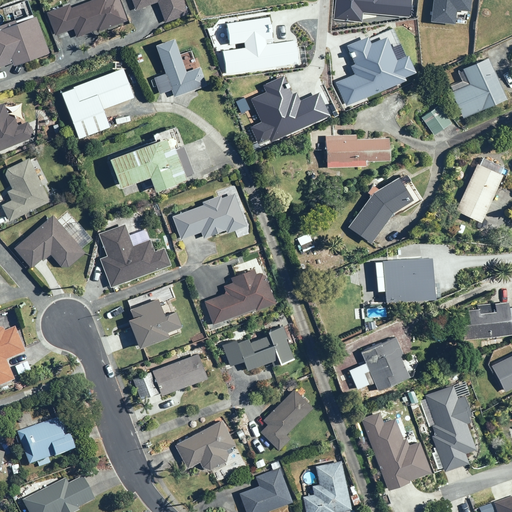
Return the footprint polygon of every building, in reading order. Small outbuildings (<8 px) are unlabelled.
[(88,3),(89,4),(69,11),(68,7),(49,14),(56,33),(74,26),(77,35),(79,34),(90,30),(92,29),(92,28),(96,26),(98,30),(124,20),(116,0),(107,0),(106,1),(105,0),(99,0),(95,2),(95,1),(88,3)] [(150,2),(149,0),(158,0),(166,20),(185,13),(180,0),(133,0),(136,7),(138,6),(138,7),(149,2),(148,2),(150,2)] [(0,26),(0,67),(13,63),(14,66),(49,54),(36,15),(0,26)] [(174,90),(176,96),(208,84),(199,59),(186,64),(177,39),(157,47),(167,73),(155,77),(162,95),(174,90)] [(489,58),(464,69),(471,84),(452,93),(464,119),(507,99),(489,58)] [(136,98),(126,70),(63,93),(80,139),(113,127),(106,109),(136,98)] [(0,150),(35,137),(29,121),(18,125),(16,118),(10,116),(5,103),(0,105),(0,150)] [(422,118),(434,135),(452,123),(439,105),(422,118)] [(357,135),(326,136),(327,151),(325,151),(325,158),(327,158),(328,168),(366,166),(366,161),(391,160),(390,138),(357,139),(357,135)] [(167,139),(111,160),(122,189),(151,178),(156,192),(188,180),(187,177),(195,174),(184,146),(171,150),(167,139)] [(12,200),(2,205),(10,222),(51,202),(38,176),(43,174),(40,168),(36,170),(30,158),(7,169),(5,174),(13,189),(7,192),(12,200)] [(478,164),(457,211),(482,223),(503,176),(501,175),(504,167),(485,159),(482,165),(478,164)] [(372,195),(349,227),(372,244),(393,213),(413,201),(399,178),(380,190),(373,185),(368,192),(372,195)] [(221,195),(203,202),(204,205),(173,217),(182,240),(202,232),(204,239),(227,230),(228,234),(248,226),(235,193),(222,198),(221,195)] [(53,215),(15,248),(32,268),(42,260),(43,261),(51,254),(61,266),(69,267),(86,253),(53,215)] [(108,256),(100,259),(111,287),(171,264),(165,248),(155,252),(150,240),(133,246),(125,224),(99,234),(108,256)] [(309,233),(297,238),(303,252),(315,247),(309,233)] [(333,246),(300,260),(307,276),(340,262),(333,246)] [(394,279),(388,279),(389,293),(391,293),(391,302),(428,300),(428,297),(430,297),(433,294),(432,288),(430,286),(427,286),(427,285),(432,285),(431,262),(419,263),(419,249),(407,250),(408,265),(393,266),(394,279)] [(225,286),(226,291),(225,294),(206,302),(214,324),(256,309),(256,311),(276,304),(265,275),(256,274),(254,269),(231,277),(233,283),(225,286)] [(158,299),(131,310),(135,319),(129,321),(140,349),(182,332),(180,328),(183,327),(177,312),(166,317),(158,299)] [(463,314),(461,314),(463,325),(465,340),(511,335),(511,307),(510,308),(509,302),(477,305),(477,309),(462,311),(463,314)] [(269,332),(270,335),(250,343),(248,339),(238,344),(236,340),(223,345),(231,366),(245,361),(249,371),(272,361),(274,366),(281,364),(281,365),(295,359),(286,338),(288,337),(284,326),(269,332)] [(0,387),(15,381),(7,361),(26,353),(15,328),(5,332),(5,330),(0,328),(0,387)] [(378,343),(365,350),(365,351),(361,353),(366,362),(349,371),(358,390),(370,384),(370,385),(375,383),(379,391),(410,376),(401,358),(405,356),(395,336),(389,339),(390,340),(383,343),(378,343)] [(199,354),(153,371),(163,396),(208,379),(199,354)] [(511,357),(505,361),(507,365),(496,370),(506,390),(511,386),(511,357)] [(159,393),(151,372),(133,379),(141,400),(159,393)] [(436,424),(433,425),(436,435),(432,437),(445,472),(470,463),(466,454),(478,450),(468,424),(472,422),(470,417),(473,416),(465,396),(459,398),(454,385),(425,396),(436,424)] [(286,435),(313,409),(295,390),(263,420),(268,425),(261,431),(279,450),(290,439),(286,435)] [(362,419),(389,490),(410,482),(410,481),(432,472),(420,442),(409,446),(406,439),(404,440),(396,419),(392,420),(391,419),(386,421),(387,422),(384,423),(380,412),(362,419)] [(62,418),(18,433),(30,467),(38,464),(39,468),(51,464),(49,460),(56,458),(56,459),(76,453),(70,436),(68,437),(62,418)] [(226,462),(229,454),(227,451),(236,446),(222,420),(176,445),(189,469),(200,462),(203,468),(211,470),(226,462)] [(263,459),(255,462),(258,468),(265,465),(263,459)] [(278,461),(271,463),(273,470),(280,467),(278,461)] [(316,466),(320,485),(312,486),(314,495),(304,497),(307,511),(341,511),(352,510),(342,461),(316,466)] [(260,486),(239,494),(246,511),(266,511),(292,503),(280,468),(257,477),(260,486)] [(23,502),(28,511),(79,511),(78,509),(95,501),(83,478),(69,485),(66,480),(38,494),(36,491),(27,496),(29,499),(23,502)] [(351,496),(355,506),(361,503),(357,493),(351,496)] [(511,511),(511,495),(494,503),(496,511),(511,511)]
